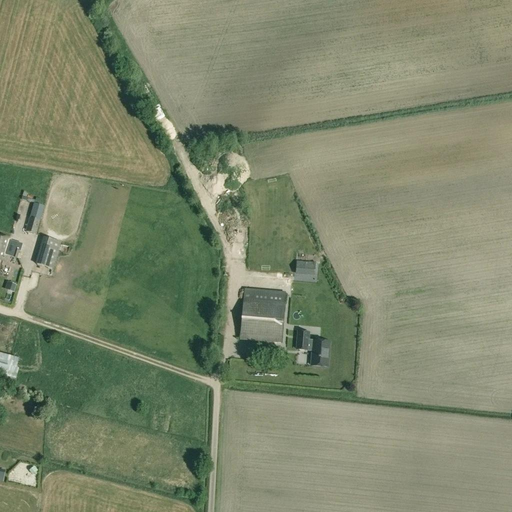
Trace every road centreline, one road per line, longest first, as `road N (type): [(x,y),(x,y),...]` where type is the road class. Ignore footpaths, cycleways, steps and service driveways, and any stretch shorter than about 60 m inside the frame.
road 1 (track): [(0,308),(217,384)]
road 2 (track): [(178,146),(233,263),(225,354)]
road 3 (unclassified): [(211,511),(217,384)]
